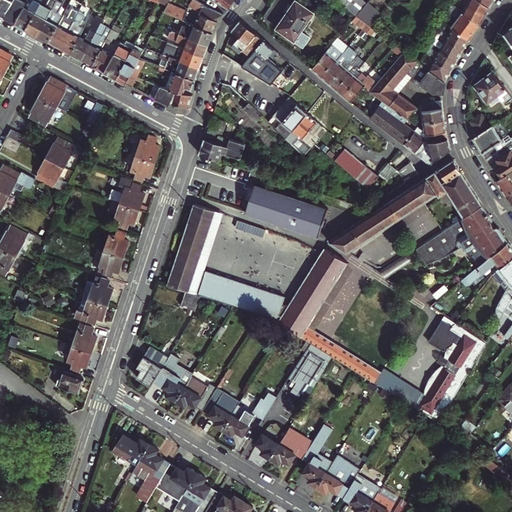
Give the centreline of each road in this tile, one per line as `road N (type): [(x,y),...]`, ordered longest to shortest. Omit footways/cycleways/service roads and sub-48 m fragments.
road 1 (tertiary): [(190,132),(108,389)]
road 2 (residential): [(511,227),(469,159),(454,107),(464,66),(506,0)]
road 3 (residential): [(310,511),(108,389)]
road 4 (residential): [(39,52),(190,132)]
road 5 (tertiary): [(246,0),(227,24),(190,132)]
road 6 (tertiary): [(108,389),(69,511)]
